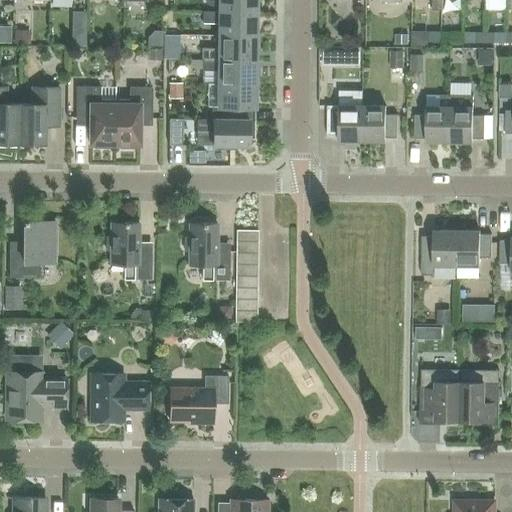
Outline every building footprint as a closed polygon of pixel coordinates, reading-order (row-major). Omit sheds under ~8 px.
[(218,0),(218,12),(252,12),(252,13),(256,13),(255,0),(218,0)] [(431,0),(432,10),(442,10),(442,0),(431,0)] [(252,12),(218,12),(202,12),(202,23),(218,24),(218,36),(255,36),(255,20),(252,20),(252,13),(252,12)] [(429,32),(429,42),(441,42),(441,32),(429,32)] [(463,42),(463,32),(451,32),(451,42),(463,42)] [(463,32),(463,42),(475,42),(475,32),(463,32)] [(83,45),(79,33),(67,37),(72,50),(83,45)] [(506,43),(506,33),(494,33),(494,43),(506,43)] [(161,35),(145,36),(146,51),(162,50),(161,35)] [(255,53),(255,36),(218,36),(218,49),(202,48),(202,60),(251,60),(252,53),(255,53)] [(332,75),(332,55),(322,55),(322,75),(332,75)] [(251,68),(251,60),(202,60),(202,71),(218,71),(217,84),(255,84),(255,68),(251,68)] [(255,84),(217,84),(207,84),(207,107),(211,107),(211,120),(251,121),(251,120),(251,101),(255,101),(255,84)] [(0,143),(18,144),(19,104),(5,104),(6,87),(0,87),(0,143)] [(114,145),(115,100),(100,100),(100,87),(76,87),(75,119),(89,119),(89,145),(94,145),(94,148),(109,148),(110,145),(114,145)] [(115,100),(114,145),(119,145),(119,149),(134,149),(134,145),(139,145),(139,120),(151,120),(152,88),(129,87),(129,100),(115,100)] [(19,104),(18,144),(44,144),(45,126),(58,126),(59,88),(45,88),(45,98),(32,98),(32,104),(19,104)] [(449,142),(450,95),(440,95),(440,107),(426,107),(426,115),(414,115),(414,138),(426,138),(426,142),(449,142)] [(484,116),(473,116),(473,95),(450,95),(449,142),(472,143),(473,139),(484,139),(484,116)] [(327,112),(327,135),(338,135),(338,141),(362,141),(362,106),(362,97),(339,97),(339,106),(339,112),(327,112)] [(362,106),(362,141),(385,142),(385,138),(397,138),(397,115),(386,115),(386,106),(362,106)] [(168,119),(168,146),(182,146),(182,120),(168,119)] [(251,121),(211,120),(196,120),(196,132),(212,132),(212,146),(215,146),(215,149),(228,149),(228,146),(248,146),(248,140),(254,140),(254,120),(251,120),(251,121)] [(194,134),(194,150),(210,150),(210,134),(194,134)] [(54,263),(55,222),(23,222),(23,250),(9,250),(8,278),(39,278),(39,263),(54,263)] [(106,237),(106,251),(110,251),(110,264),(124,264),(124,279),(151,280),(152,251),(138,251),(138,223),(123,223),(123,224),(111,224),(111,237),(106,237)] [(216,251),(217,224),(201,223),(201,225),(189,225),(189,238),(184,238),(184,252),(189,252),(189,265),(202,265),(202,280),(229,280),(229,252),(216,251)] [(258,242),(258,231),(236,230),(236,242),(258,242)] [(456,266),(456,231),(433,231),(433,237),(421,237),(421,275),(433,275),(433,266),(456,266)] [(456,231),(456,266),(480,266),(480,258),(491,258),(491,235),(480,235),(480,231),(456,231)] [(511,280),(511,237),(511,241),(500,240),(499,280),(511,280)] [(257,254),(258,242),(236,242),(235,254),(257,254)] [(257,265),(257,254),(235,254),(235,265),(257,265)] [(257,277),(257,265),(235,265),(235,277),(257,277)] [(257,288),(257,277),(235,277),(235,288),(257,288)] [(21,309),(21,286),(4,286),(4,309),(21,309)] [(257,300),(257,288),(235,288),(235,300),(257,300)] [(257,311),(257,300),(235,300),(235,311),(257,311)] [(257,323),(257,311),(235,311),(235,322),(257,323)] [(459,421),(460,370),(421,370),(421,386),(420,386),(419,412),(435,412),(435,420),(459,421)] [(498,425),(499,391),(499,383),(484,383),(484,371),(460,370),(459,421),(482,421),(482,425),(498,425)] [(6,372),(5,420),(41,421),(41,407),(66,407),(66,379),(41,379),(41,373),(6,372)] [(90,421),(123,421),(123,409),(148,410),(148,383),(123,383),(123,374),(91,374),(90,421)] [(169,388),(169,422),(195,422),(195,424),(213,424),(213,404),(228,404),(228,376),(204,376),(204,388),(169,388)] [(44,511),(45,498),(15,498),(14,511),(44,511)] [(133,511),(117,511),(117,499),(91,499),(90,511),(133,511)] [(192,511),(192,500),(159,499),(158,511),(192,511)] [(267,511),(267,501),(229,500),(229,511),(267,511)] [(494,511),(494,501),(454,501),(454,511),(494,511)]
